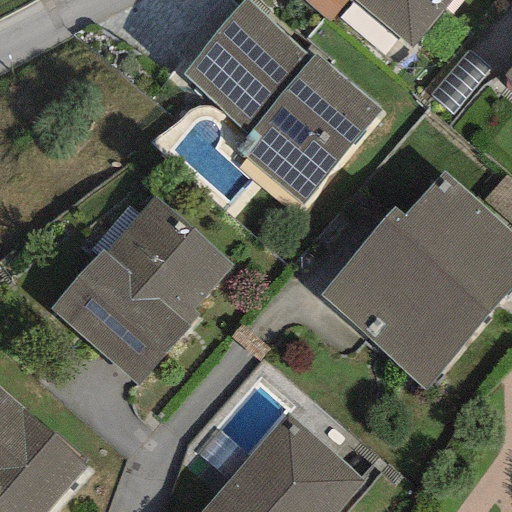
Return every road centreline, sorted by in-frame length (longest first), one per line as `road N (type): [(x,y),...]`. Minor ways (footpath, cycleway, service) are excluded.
road 1 (residential): [(140,511),(160,442),(234,364)]
road 2 (residential): [(0,59),(122,0)]
